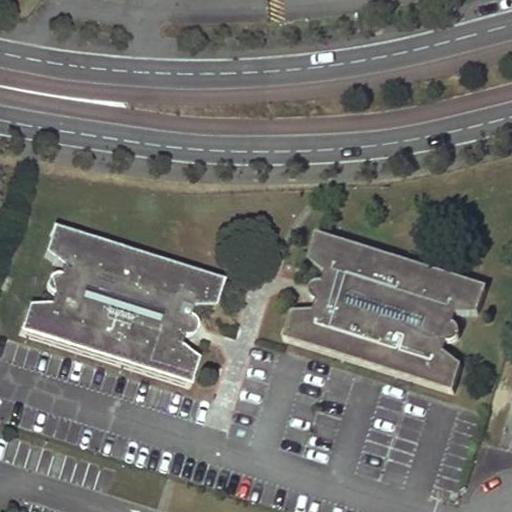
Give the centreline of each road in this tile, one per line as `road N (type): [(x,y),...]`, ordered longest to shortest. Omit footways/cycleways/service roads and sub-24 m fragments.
road 1 (secondary): [(511,23),(378,57),(280,71),(151,73),(0,53)]
road 2 (secondary): [(0,117),(190,149),(336,149),(511,115)]
